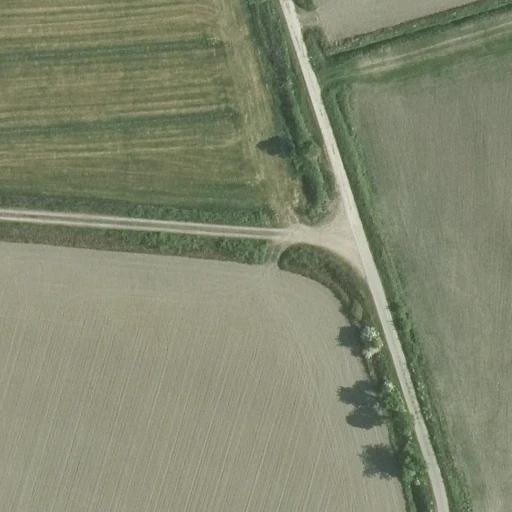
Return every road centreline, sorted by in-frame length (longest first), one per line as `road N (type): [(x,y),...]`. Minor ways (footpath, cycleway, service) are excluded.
road 1 (unclassified): [(287,0),(441,511)]
road 2 (track): [(365,252),(307,237),(0,219)]
